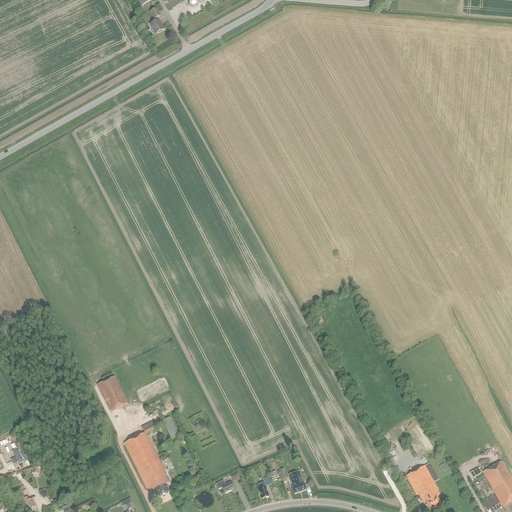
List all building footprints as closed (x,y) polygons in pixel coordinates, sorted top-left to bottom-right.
[(167,0),(172,9),(189,0),(167,0)] [(189,4),(189,5),(189,6),(190,7),(191,8),(192,8),(193,8),(194,8),(195,8),(196,8),(196,7),(197,7),(197,6),(197,5),(197,4),(197,3),(197,2),(196,1),(195,1),(195,0),(194,0),(192,0),(191,0),(191,1),(190,1),(190,2),(189,2),(189,3),(189,4)] [(158,19),(157,18),(161,16),(157,8),(150,12),(154,20),(155,21),(150,24),(156,34),(164,30),(159,19),(158,19)] [(111,412),(128,404),(115,376),(98,385),(111,412)] [(172,440),(180,436),(171,417),(163,421),(172,440)] [(158,499),(170,494),(168,489),(169,488),(167,485),(170,483),(167,476),(148,436),(149,435),(149,434),(156,430),(152,422),(142,427),(146,434),(124,444),(147,490),(154,491),(158,499)] [(16,457),(11,460),(14,465),(23,460),(22,457),(20,454),(19,451),(14,453),(16,457)] [(502,507),(511,501),(511,479),(502,462),(483,472),(502,507)] [(436,496),(439,495),(437,492),(438,491),(433,483),(439,480),(430,463),(406,477),(417,495),(418,494),(424,504),(424,503),(425,506),(427,505),(430,511),(441,505),(436,496)] [(446,463),(440,466),(443,472),(449,469),(446,463)] [(478,468),(470,473),(473,478),(481,473),(478,468)] [(295,473),(289,475),(294,488),(292,488),(295,495),(302,492),(307,491),(305,484),(303,484),(300,475),(299,472),(295,473)] [(234,483),(240,479),(238,474),(231,477),(234,483)] [(263,480),(264,482),(258,484),(260,490),(259,490),(262,499),(269,497),(266,487),(272,484),(269,477),(263,480)] [(219,483),(216,484),(219,489),(222,488),(221,487),(222,486),(226,493),(235,489),(231,481),(225,484),(224,481),(219,483)] [(30,500),(28,497),(25,499),(31,510),(36,507),(32,499),(30,500)]
